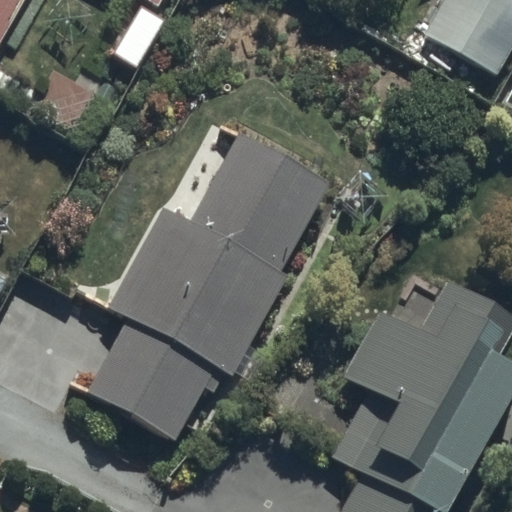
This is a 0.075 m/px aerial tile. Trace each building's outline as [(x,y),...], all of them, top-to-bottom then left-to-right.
[(0,0),(0,40),(23,0),(0,0)] [(500,73),(511,54),(511,0),(451,0),(432,31),(500,73)] [(53,73),(26,121),(69,145),(95,96),(53,73)] [(261,298),(322,192),(236,143),(184,232),(165,220),(111,314),(131,325),(90,397),(176,446),(213,380),(227,388),(274,305),(261,298)] [(454,511),(510,411),(478,393),(506,343),(447,310),(419,361),(376,338),(342,400),(368,414),(333,478),(362,494),(352,511),(454,511)]
